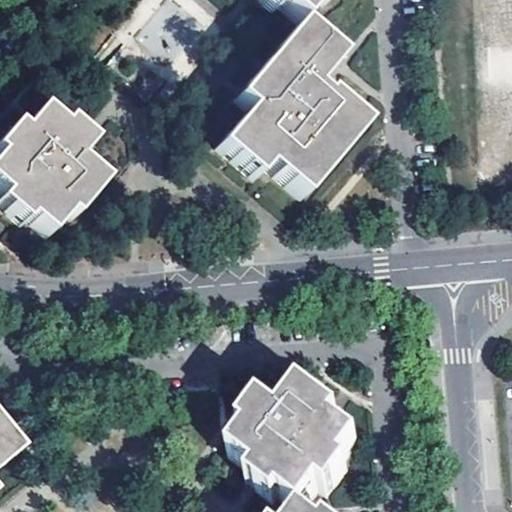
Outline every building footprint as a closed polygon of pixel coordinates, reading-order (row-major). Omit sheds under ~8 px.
[(254,0),(271,14),(276,9),(297,26),(315,4),(321,8),(327,0),(254,0)] [(337,60),(297,26),(233,101),(246,113),(215,151),(252,182),(261,172),(297,201),(360,128),(322,96),(320,98),(315,94),(311,91),(337,60)] [(70,221),(101,185),(76,162),(88,147),(82,142),(63,125),(58,130),(37,113),(18,134),(11,129),(0,141),(0,210),(19,227),(24,222),(45,239),(64,217),(70,221)] [(278,501),(292,511),(301,511),(317,492),(325,497),(345,470),(341,467),(356,445),(332,426),(336,420),(317,406),(298,392),(277,419),(258,406),(238,433),(244,437),(228,459),(252,477),(247,485),(273,505),(278,501)] [(0,467),(10,459),(0,446),(0,467)]
